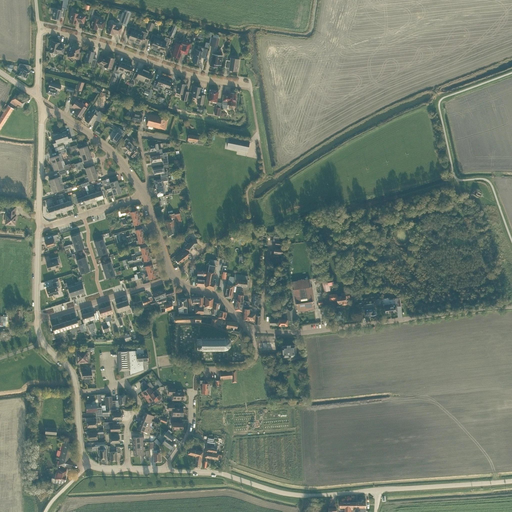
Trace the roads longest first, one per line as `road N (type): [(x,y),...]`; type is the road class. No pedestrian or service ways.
road 1 (tertiary): [(167,469),(220,473),(303,496),(511,481)]
road 2 (unclassified): [(262,331),(511,307)]
road 3 (residential): [(40,29),(247,85)]
road 4 (residential): [(128,468),(127,428),(139,401),(123,383),(77,392)]
road 5 (unclassified): [(143,196),(96,139),(46,112)]
